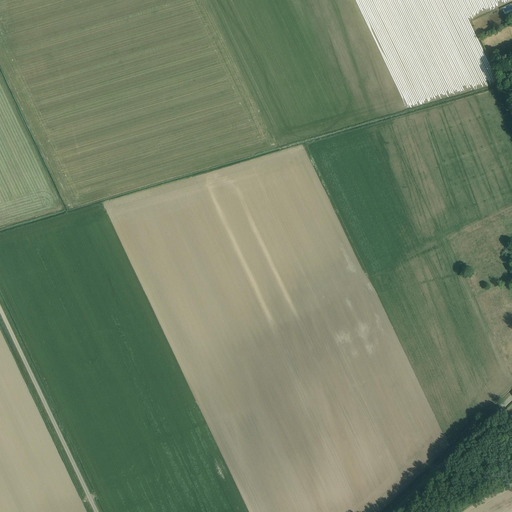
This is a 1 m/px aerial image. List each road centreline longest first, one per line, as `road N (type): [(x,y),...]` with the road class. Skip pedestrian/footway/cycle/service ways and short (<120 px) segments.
road 1 (unclassified): [(96,511),(0,310)]
road 2 (unclassified): [(394,511),(511,397)]
